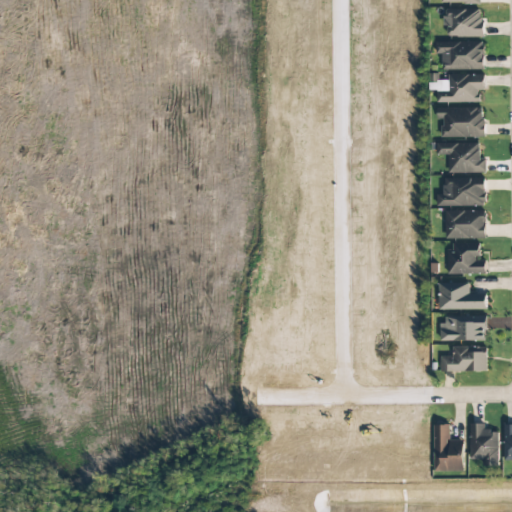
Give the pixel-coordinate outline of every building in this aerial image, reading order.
[(485,37),(484,18),(481,18),(480,9),(444,10),(445,27),(447,27),(447,38),(485,37)] [(436,42),(436,54),(442,54),(442,70),(484,70),(484,42),(436,42)] [(437,103),(480,103),(479,91),(485,90),(485,74),(448,75),(448,81),(437,81),(437,103)] [(485,137),(484,107),(437,109),(437,120),(441,120),(442,138),(485,137)] [(486,173),(486,159),(480,159),(480,143),(436,143),(437,155),(448,155),(448,173),(486,173)] [(437,207),(486,206),(485,178),(444,179),(444,195),(437,195),(437,207)] [(446,239),(486,239),(486,211),(446,211),(446,239)] [(480,243),(453,243),(453,250),(447,250),(448,275),(486,274),(486,259),(481,259),(480,243)] [(439,310),(486,310),(486,293),(469,293),(469,283),(439,284),(439,310)] [(486,341),(487,310),(473,310),(473,316),(442,316),(441,341),(486,341)] [(488,372),(487,347),(453,347),(453,357),(441,357),(441,372),(488,372)] [(499,431),(485,431),(485,424),(470,424),(470,459),(483,459),(483,466),(498,466),(499,431)] [(435,472),(464,471),(464,440),(450,441),(450,425),(434,425),(435,472)]
